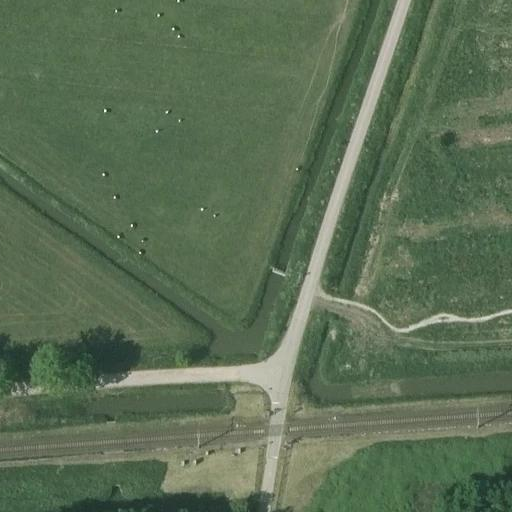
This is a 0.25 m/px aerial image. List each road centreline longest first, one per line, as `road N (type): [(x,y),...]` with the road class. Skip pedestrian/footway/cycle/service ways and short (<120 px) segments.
road 1 (unclassified): [(265,511),(281,378),(401,0)]
road 2 (track): [(0,392),(232,372),(281,378)]
